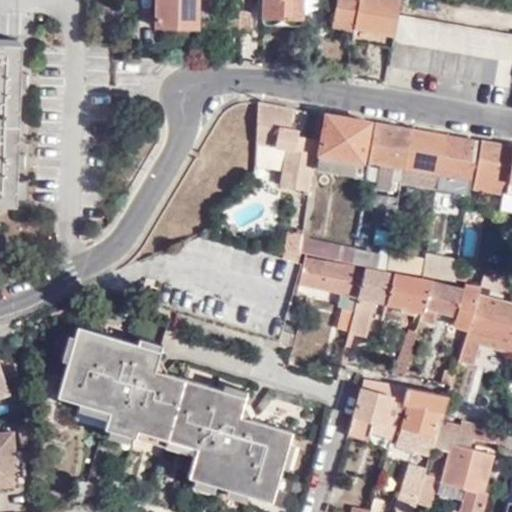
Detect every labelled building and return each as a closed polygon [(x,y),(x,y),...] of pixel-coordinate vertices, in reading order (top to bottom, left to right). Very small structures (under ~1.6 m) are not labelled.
[(155,0),(155,26),(196,28),(196,20),(212,20),(212,0),(155,0)] [(224,29),(238,29),(239,0),(227,0),(228,3),(224,3),(224,29)] [(239,0),(238,29),(252,29),(252,0),(239,0)] [(255,0),(255,18),(300,20),(299,0),(255,0)] [(337,0),(333,23),(355,26),(359,0),(337,0)] [(359,0),(355,26),(352,38),(392,43),(398,15),(400,0),(359,0)] [(392,43),(389,64),(507,85),(511,53),(511,35),(450,25),(398,15),(392,43)] [(18,42),(0,41),(0,204),(14,205),(18,42)] [(291,106),(257,100),(254,142),(283,147),(279,170),(287,172),(285,184),(307,188),(316,137),(296,133),(297,126),(288,125),(291,106)] [(368,120),(324,112),(314,166),(355,174),(357,158),(361,159),(368,120)] [(409,128),(374,121),(367,160),(379,162),(375,185),(388,187),(393,165),(402,166),(409,128)] [(434,186),(443,134),(409,128),(402,166),(400,184),(434,188),(434,186)] [(467,196),(476,140),(443,134),(434,186),(460,191),(460,194),(467,196)] [(511,145),(478,140),(471,186),(479,187),(481,173),(503,176),(511,177),(511,145)] [(287,172),(279,170),(277,183),(285,184),(287,172)] [(481,173),(479,187),(501,192),(503,176),(481,173)] [(296,252),(326,258),(350,262),(352,247),(307,239),(308,236),(306,235),(307,229),(300,228),(299,234),(296,252)] [(283,230),(279,249),(296,252),(299,234),(283,230)] [(299,261),(206,233),(167,252),(152,301),(288,342),(291,330),(280,327),(299,261)] [(377,251),(352,247),(350,262),(362,265),(385,269),(387,258),(389,250),(383,249),(381,257),(376,256),(377,251)] [(424,258),(422,268),(421,275),(431,276),(454,281),(455,274),(458,259),(425,254),(424,258)] [(304,257),(297,285),(342,293),(356,295),(357,291),(362,268),(304,257)] [(417,264),(387,258),(385,269),(393,270),(421,275),(422,268),(424,258),(418,257),(417,264)] [(392,273),(362,268),(357,291),(356,295),(353,309),(348,331),(367,336),(376,300),(385,302),(392,273)] [(385,302),(422,309),(429,281),(395,274),(392,273),(385,302)] [(486,289),(488,289),(493,290),(509,295),(511,280),(490,275),(486,289)] [(452,323),(466,327),(479,286),(464,282),(462,289),(429,281),(422,309),(419,318),(433,321),(437,309),(454,314),(452,323)] [(477,330),(509,339),(511,324),(511,307),(486,301),(488,289),(486,289),(479,286),(466,327),(457,358),(465,360),(467,355),(469,356),(477,330)] [(356,295),(342,293),(340,306),(343,307),(353,309),(356,295)] [(338,329),(348,331),(353,309),(343,307),(338,329)] [(73,318),(55,378),(113,396),(106,418),(196,447),(188,471),(272,497),(293,428),(240,412),(245,394),(156,366),(161,345),(73,318)] [(393,374),(403,376),(414,335),(404,333),(393,374)] [(440,383),(450,384),(454,370),(444,367),(440,383)] [(400,401),(404,387),(362,380),(347,434),(367,440),(372,422),(387,426),(393,408),(398,410),(400,401)] [(424,472),(431,444),(436,429),(446,394),(404,387),(400,401),(408,403),(396,445),(421,453),(418,464),(408,461),(393,508),(396,508),(395,511),(412,511),(415,502),(421,483),(424,472)] [(473,437),(496,443),(507,445),(505,431),(459,419),(458,424),(443,421),(441,430),(473,437)] [(483,493),(493,457),(494,453),(471,447),(473,437),(441,430),(436,429),(431,444),(448,449),(440,482),(458,487),(465,489),(458,511),(482,511),(487,494),(483,493)] [(9,431),(0,431),(0,484),(13,484),(9,431)] [(421,483),(415,502),(427,506),(430,494),(430,483),(433,475),(424,472),(421,483)] [(48,478),(48,496),(62,496),(63,478),(48,478)] [(437,493),(455,498),(458,487),(440,482),(437,493)] [(373,496),(368,511),(376,511),(381,497),(373,496)] [(511,511),(511,501),(506,501),(502,511),(511,511)]
